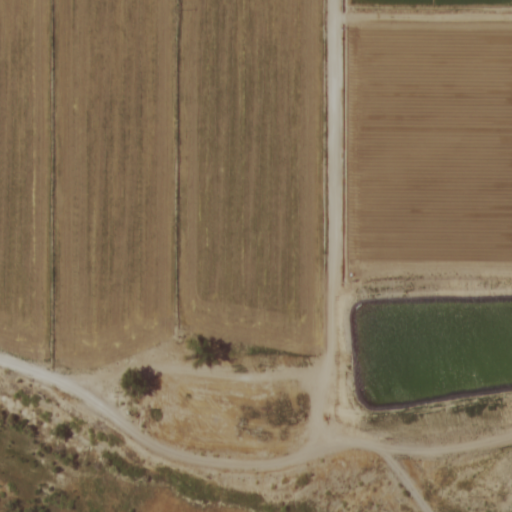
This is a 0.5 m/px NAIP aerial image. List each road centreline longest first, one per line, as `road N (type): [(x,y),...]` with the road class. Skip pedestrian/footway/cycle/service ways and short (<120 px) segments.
road 1 (residential): [(333,0),(335,430),(318,445)]
road 2 (residential): [(335,430),(511,390)]
